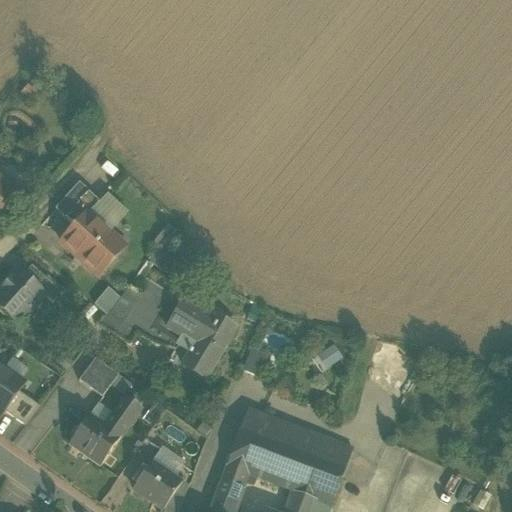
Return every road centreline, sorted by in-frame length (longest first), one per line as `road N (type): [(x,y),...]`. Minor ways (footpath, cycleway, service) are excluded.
road 1 (residential): [(0,257),(96,152)]
road 2 (unknown): [(192,511),(251,400)]
